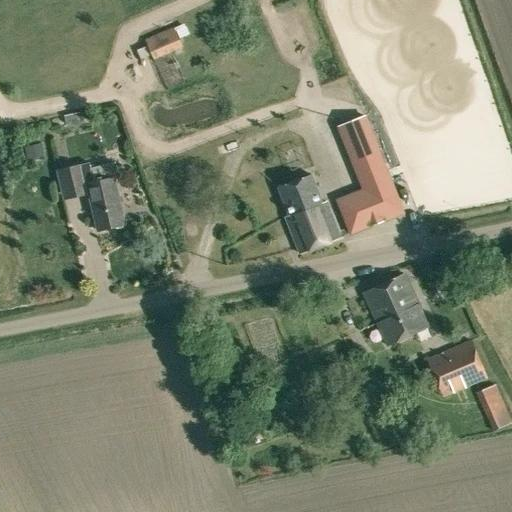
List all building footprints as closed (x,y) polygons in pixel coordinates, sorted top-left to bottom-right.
[(192,65),(184,48),(175,25),(145,37),(154,59),(175,51),(182,68),(192,65)] [(339,203),(351,233),(403,213),(391,183),(367,120),(341,130),(365,193),(339,203)] [(41,145),(26,149),(28,159),(44,155),(41,145)] [(114,178),(118,177),(115,163),(91,168),(90,162),(58,170),(63,190),(87,184),(98,230),(125,223),(114,178)] [(300,253),(341,237),(327,201),(323,202),(312,174),(278,187),(290,215),(286,217),(300,253)] [(388,344),(430,326),(406,273),(365,292),(388,344)] [(444,396),(488,377),(472,340),(428,359),(444,396)] [(511,421),(511,419),(496,384),(474,393),(492,431),(511,421)]
